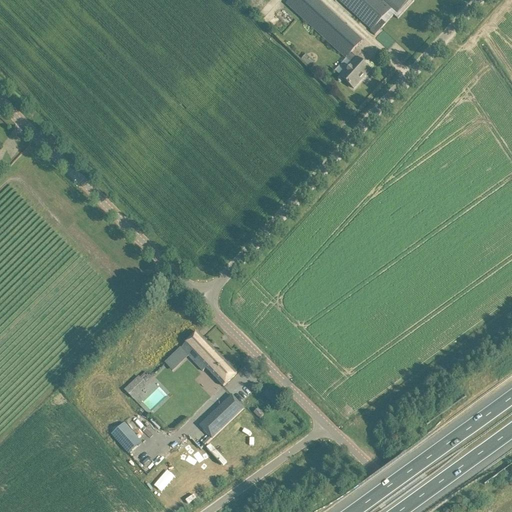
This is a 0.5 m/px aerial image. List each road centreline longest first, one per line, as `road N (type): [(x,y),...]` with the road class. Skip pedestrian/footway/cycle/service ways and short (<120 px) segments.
road 1 (unclassified): [(202,301),(478,0)]
road 2 (unclassified): [(202,301),(0,100)]
road 3 (motorway): [(511,396),(352,511)]
road 4 (unclassified): [(327,425),(202,301)]
road 5 (unclassified): [(207,511),(327,425)]
road 6 (motorway): [(401,511),(511,430)]
road 7 (unclassified): [(415,511),(327,425)]
